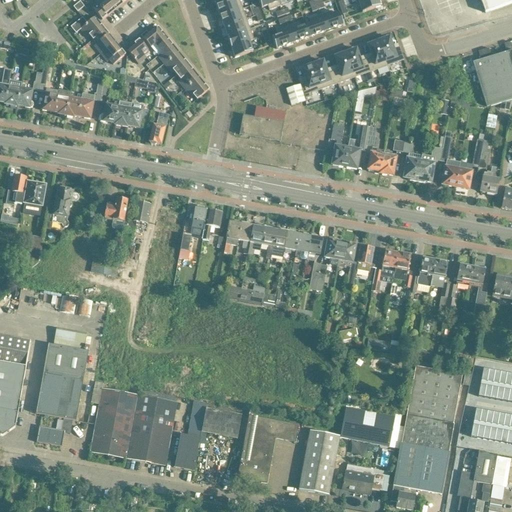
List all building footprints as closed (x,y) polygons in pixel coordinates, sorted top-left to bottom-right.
[(115,10),(106,0),(97,0),(95,2),(97,4),(92,8),(102,20),(115,10)] [(127,0),(106,0),(115,10),(127,0)] [(239,0),(237,0),(217,7),(220,18),(243,10),(239,0)] [(277,0),(258,0),(262,9),(268,7),(269,11),(280,7),(277,0)] [(377,0),(366,0),(356,4),(358,3),(362,14),(380,7),(377,0)] [(511,0),(480,0),(485,14),(511,3),(511,0)] [(84,7),(80,2),(73,7),(77,12),(84,7)] [(243,10),(220,18),(224,28),(246,20),(243,10)] [(331,12),(320,16),(326,32),(343,26),(339,14),(333,16),(331,12)] [(311,24),(305,26),(310,38),(326,32),(320,16),(309,20),(311,24)] [(95,17),(87,24),(80,29),(81,30),(87,37),(89,36),(93,40),(105,30),(95,17)] [(80,29),(87,24),(82,18),(70,28),(76,34),(81,30),(80,29)] [(246,20),(224,28),(227,37),(227,38),(250,30),(246,20)] [(298,24),(287,28),(293,44),(310,38),(305,26),(300,28),(298,24)] [(169,41),(162,33),(158,28),(149,35),(147,32),(141,37),(150,48),(155,44),(158,49),(169,41)] [(278,36),(272,38),(276,50),(293,44),(287,28),(276,31),(278,36)] [(100,54),(115,43),(105,30),(93,40),(96,45),(94,46),(100,54)] [(250,30),(227,38),(231,48),(254,40),(250,30)] [(379,41),(378,42),(387,67),(404,61),(399,49),(393,51),(389,38),(386,39),(386,38),(379,40),(379,41)] [(147,50),(139,40),(126,50),(137,65),(146,59),(142,54),(147,50)] [(254,40),(231,48),(235,59),(253,52),(249,42),(254,40)] [(179,53),(169,41),(158,49),(162,53),(158,56),(164,64),(179,53)] [(372,58),(366,61),(371,73),(387,67),(378,42),(368,46),(372,58)] [(511,48),(510,42),(504,44),(506,53),(491,57),(489,49),(478,52),(481,61),(473,63),(487,108),(511,100),(511,48)] [(125,55),(123,53),(115,43),(100,54),(107,62),(109,61),(113,65),(125,55)] [(356,50),(345,54),(354,79),(371,73),(366,61),(360,63),(356,50)] [(176,74),(189,65),(179,53),(164,64),(171,72),(173,70),(176,74)] [(339,70),(333,72),(338,85),(354,79),(345,54),(344,54),(344,53),(337,55),(337,57),(335,57),(339,70)] [(323,61),(312,65),(321,90),(338,85),(333,72),(327,75),(323,61)] [(306,82),(300,84),(305,99),(312,97),(311,94),(321,90),(312,65),(312,66),(311,64),(304,67),(304,68),(302,69),(306,82)] [(199,77),(189,65),(176,74),(180,79),(178,81),(184,88),(199,77)] [(43,67),(42,74),(39,92),(44,93),(47,76),(48,76),(49,68),(43,67)] [(0,103),(5,105),(10,83),(12,72),(5,70),(2,86),(0,85),(0,103)] [(42,74),(37,73),(35,83),(34,83),(33,90),(39,92),(42,74)] [(209,90),(199,77),(184,88),(191,97),(193,95),(197,100),(209,90)] [(158,86),(158,85),(137,80),(136,84),(135,88),(148,91),(148,93),(156,94),(158,86)] [(17,108),(21,85),(10,83),(5,105),(17,108)] [(26,86),(21,85),(17,108),(18,107),(29,109),(30,109),(31,109),(32,108),(33,107),(33,106),(34,105),(33,104),(33,103),(32,102),(31,101),(33,91),(25,90),(26,86)] [(100,103),(101,96),(103,86),(98,85),(96,94),(95,94),(94,97),(83,95),(82,96),(78,118),(90,120),(94,101),(100,103)] [(300,86),(286,90),(288,96),(291,106),(305,102),(300,86)] [(358,92),(357,102),(363,103),(364,98),(374,100),(376,88),(358,92)] [(54,113),(58,92),(47,90),(46,94),(42,111),(54,113)] [(66,117),(69,98),(62,97),(63,93),(58,92),(54,113),(54,114),(58,114),(58,115),(66,117)] [(78,118),(82,96),(78,95),(77,99),(69,98),(66,117),(74,118),(74,117),(78,118)] [(332,112),(334,104),(316,98),(313,106),(332,112)] [(115,124),(118,107),(119,103),(115,102),(114,106),(106,105),(104,115),(103,116),(102,116),(101,117),(101,118),(101,119),(101,120),(101,121),(102,121),(102,122),(103,122),(115,124)] [(128,127),(132,105),(126,104),(126,108),(118,107),(115,124),(115,125),(127,128),(128,127)] [(143,112),(143,107),(132,105),(128,127),(139,129),(140,129),(141,128),(142,128),(142,127),(142,126),(142,125),(142,124),(141,123),(143,112)] [(286,113),(285,113),(256,107),(254,118),(243,116),(240,135),(251,137),(281,143),(286,113)] [(149,143),(150,145),(154,147),(157,145),(161,146),(168,116),(159,114),(156,126),(153,125),(148,143),(149,143)] [(331,140),(337,142),(336,146),(332,164),(336,165),(336,166),(338,167),(339,168),(342,169),(343,168),(344,168),(348,148),(340,147),(344,128),(334,127),(331,140)] [(348,148),(344,168),(345,168),(346,169),(349,170),(351,169),(352,169),(352,168),(356,169),(360,151),(366,152),(367,147),(370,128),(360,127),(358,141),(349,140),(348,148)] [(494,137),(503,138),(504,128),(494,127),(494,137)] [(370,128),(367,147),(376,149),(378,139),(375,138),(376,129),(370,128)] [(445,138),(443,150),(441,160),(447,161),(451,139),(445,138)] [(477,140),(472,164),(479,165),(483,141),(477,140)] [(403,153),(404,143),(395,141),(393,152),(403,153)] [(492,143),(483,141),(479,165),(478,169),(486,171),(490,151),(487,150),(488,145),(491,145),(492,143)] [(414,145),(404,143),(403,153),(412,155),(414,145)] [(441,160),(443,150),(433,148),(431,157),(422,156),(421,161),(417,183),(424,184),(425,182),(431,183),(434,159),(441,160)] [(380,174),(385,152),(372,150),(371,153),(368,172),(374,173),(374,174),(378,175),(379,174),(380,174)] [(392,153),(385,152),(380,174),(381,174),(382,176),(385,177),(387,176),(392,177),(396,157),(391,156),(392,153)] [(417,183),(421,161),(407,158),(404,179),(410,180),(410,182),(417,183)] [(447,161),(442,186),(455,188),(459,169),(458,169),(460,163),(447,161)] [(468,191),(473,166),(460,163),(458,169),(459,169),(455,188),(468,191)] [(480,194),(496,197),(501,171),(491,170),(491,173),(487,172),(487,174),(484,173),(480,194)] [(16,177),(14,176),(12,192),(8,192),(6,205),(14,206),(14,205),(21,206),(24,195),(25,188),(26,178),(21,178),(20,176),(17,175),(16,177)] [(24,204),(22,214),(40,217),(42,207),(46,186),(28,183),(24,204)] [(505,189),(501,209),(511,211),(511,189),(507,188),(507,189),(505,189)] [(72,191),(58,189),(55,206),(49,205),(48,211),(46,222),(62,225),(63,227),(64,228),(67,227),(68,226),(68,224),(67,222),(66,222),(68,214),(69,208),(71,207),(72,206),(71,204),(70,203),(72,191)] [(123,223),(125,212),(127,202),(126,201),(126,199),(118,198),(118,200),(116,200),(116,201),(112,200),(109,203),(108,206),(106,205),(106,206),(99,204),(84,219),(80,224),(82,225),(86,221),(90,224),(98,216),(104,217),(104,219),(112,221),(123,223)] [(160,201),(151,263),(157,264),(156,272),(173,275),(184,204),(160,201)] [(136,205),(133,222),(136,222),(147,225),(148,219),(147,219),(150,206),(144,205),(144,206),(142,206),(141,204),(139,204),(137,205),(136,205)] [(191,222),(190,229),(193,230),(193,234),(202,235),(201,240),(202,241),(208,211),(203,210),(203,208),(197,207),(197,209),(194,208),(191,222)] [(222,214),(208,211),(202,241),(209,242),(211,228),(219,229),(222,214)] [(125,220),(122,235),(134,238),(136,222),(133,222),(125,220)] [(238,242),(242,223),(234,221),(234,223),(229,223),(224,254),(228,254),(230,246),(237,247),(239,242),(238,242)] [(249,249),(253,227),(249,226),(249,224),(242,223),(238,242),(239,242),(243,243),(242,249),(244,249),(243,255),(248,255),(249,249)] [(261,246),(265,227),(257,226),(257,228),(253,227),(249,249),(248,255),(252,256),(253,250),(254,250),(255,245),(261,246)] [(272,253),(276,232),(272,231),(272,228),(265,227),(261,246),(269,248),(267,259),(271,260),(271,257),(272,253)] [(283,256),(288,231),(280,230),(280,232),(276,232),(272,253),(271,257),(283,260),(283,256)] [(288,231),(283,256),(284,250),(296,253),(295,258),(299,236),(295,235),(295,233),(288,231)] [(307,255),(311,236),(303,234),(303,236),(299,236),(295,258),(300,258),(301,260),(305,261),(307,260),(307,255)] [(182,236),(179,251),(180,251),(178,260),(188,262),(190,253),(187,252),(190,237),(182,236)] [(318,237),(311,236),(307,255),(320,257),(323,240),(318,239),(318,237)] [(43,240),(33,238),(29,262),(38,263),(43,240)] [(337,267),(341,244),(327,241),(324,258),(330,260),(329,266),(337,267)] [(355,246),(341,244),(337,267),(337,268),(344,269),(345,267),(350,268),(349,273),(345,290),(353,291),(356,271),(358,265),(352,264),(355,246)] [(368,273),(370,266),(373,250),(367,249),(367,248),(362,247),(362,248),(361,247),(358,264),(358,265),(356,271),(368,273)] [(393,278),(398,254),(391,253),(391,252),(387,251),(386,252),(385,252),(382,268),(383,268),(382,272),(376,271),(376,269),(372,292),(379,293),(381,283),(392,285),(393,280),(393,278)] [(404,256),(398,254),(393,278),(393,280),(404,282),(405,276),(407,276),(410,257),(408,257),(408,255),(404,255),(404,256)] [(93,255),(91,273),(115,277),(119,260),(93,255)] [(430,288),(435,262),(429,260),(429,259),(425,258),(424,259),(422,259),(419,275),(420,275),(419,279),(412,277),(409,293),(416,294),(417,286),(430,289),(430,288)] [(441,263),(435,262),(430,288),(442,290),(443,284),(444,284),(448,264),(447,264),(446,262),(442,262),(441,263)] [(315,292),(320,266),(314,265),(309,291),(315,292)] [(470,284),(473,267),(466,265),(466,267),(460,266),(456,283),(469,286),(470,284)] [(327,267),(320,266),(315,292),(322,293),(324,284),(327,267)] [(480,268),(473,267),(470,284),(469,286),(482,288),(486,271),(480,270),(480,268)] [(496,277),(494,289),(492,297),(511,301),(511,297),(511,277),(497,275),(496,278),(496,277)] [(409,293),(412,277),(407,276),(405,276),(404,282),(403,288),(410,289),(409,293)] [(440,303),(439,309),(445,310),(446,304),(450,285),(444,284),(443,284),(442,290),(440,303)] [(457,286),(450,285),(446,304),(445,310),(445,313),(454,315),(457,300),(454,300),(457,286)] [(238,301),(241,290),(230,288),(227,299),(228,299),(238,301)] [(250,304),(252,292),(241,290),(238,301),(250,304)] [(264,293),(253,291),(252,292),(250,304),(262,306),(264,293)] [(480,324),(487,292),(481,291),(475,323),(480,324)] [(62,297),(59,313),(90,318),(93,302),(62,297)] [(263,299),(262,306),(274,308),(275,301),(263,299)] [(297,313),(296,313),(295,317),(311,320),(312,313),(297,310),(297,313)] [(349,315),(348,323),(356,324),(357,316),(349,315)] [(36,414),(64,420),(73,421),(76,422),(89,352),(84,352),(87,335),(56,329),(53,346),(48,345),(36,414)] [(341,342),(357,339),(356,329),(339,333),(341,342)] [(16,426),(33,342),(0,335),(0,436),(3,437),(15,428),(16,426)] [(379,354),(388,355),(390,346),(381,344),(379,354)] [(390,346),(388,355),(398,357),(399,347),(390,346)] [(441,496),(449,453),(454,425),(453,425),(462,376),(415,367),(392,486),(389,503),(396,504),(395,509),(412,511),(414,497),(399,494),(400,488),(441,496)] [(511,375),(483,370),(478,397),(511,403),(511,375)] [(471,376),(465,375),(463,385),(469,387),(471,376)] [(126,459),(137,397),(102,390),(101,391),(93,389),(91,404),(99,405),(90,453),(126,459)] [(346,396),(345,401),(386,409),(387,404),(346,396)] [(177,404),(137,397),(126,459),(165,467),(177,404)] [(391,400),(389,410),(397,411),(399,401),(391,400)] [(205,409),(201,433),(236,440),(241,416),(205,409)] [(511,416),(476,410),(470,438),(511,445),(511,416)] [(345,411),(340,439),(389,448),(394,420),(345,411)] [(249,416),(237,479),(267,485),(275,440),(295,444),(299,425),(250,416),(249,416)] [(62,448),(64,432),(70,434),(73,421),(64,420),(61,431),(39,427),(36,443),(62,448)] [(310,432),(299,490),(328,496),(340,437),(310,432)] [(200,439),(181,435),(174,468),(194,472),(200,439)] [(460,497),(456,511),(469,511),(471,502),(470,502),(473,483),(491,486),(497,456),(478,452),(474,474),(461,473),(457,497),(460,497)] [(345,472),(342,490),(369,496),(370,490),(381,492),(384,477),(373,475),(373,477),(345,472)] [(471,502),(469,511),(481,511),(483,504),(471,502)]
